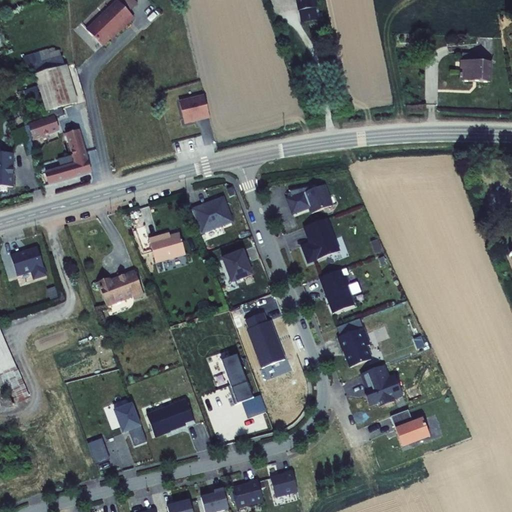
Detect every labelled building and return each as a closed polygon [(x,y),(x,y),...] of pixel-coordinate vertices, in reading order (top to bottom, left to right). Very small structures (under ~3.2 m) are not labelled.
[(112,0),(89,29),(106,43),(117,30),(118,31),(135,10),(128,5),(131,0),(112,0)] [(489,49),(460,49),(460,71),(489,71),(489,49)] [(76,92),(64,56),(34,68),(46,103),(76,92)] [(182,92),(189,113),(211,107),(204,85),(182,92)] [(32,105),(40,102),(35,88),(27,91),(32,105)] [(53,108),(28,117),(32,131),(58,122),(53,108)] [(15,137),(30,132),(25,118),(10,123),(15,137)] [(70,156),(47,163),(51,175),(92,161),(78,120),(67,124),(73,144),(67,146),(70,156)] [(12,144),(0,144),(0,177),(11,178),(12,144)] [(313,188),(291,193),(293,199),(289,201),(295,215),(311,209),(314,215),(334,207),(326,187),(314,191),(313,188)] [(200,206),(192,209),(201,234),(233,222),(224,197),(206,204),(207,206),(201,208),(200,206)] [(326,218),(311,224),(315,234),(319,233),(321,239),(309,243),(316,260),(339,251),(326,218)] [(152,238),(158,263),(189,255),(183,233),(173,236),(161,239),(161,236),(152,238)] [(33,280),(46,277),(37,243),(9,251),(17,276),(30,272),(33,280)] [(243,251),(221,259),(231,284),(251,276),(245,260),(246,259),(243,251)] [(341,271),(319,279),(322,288),(323,288),(334,315),(355,307),(341,271)] [(100,285),(109,308),(135,299),(137,302),(147,298),(138,274),(121,280),(121,281),(113,284),(112,281),(100,285)] [(351,368),(372,360),(367,347),(371,346),(360,319),(337,328),(341,338),(338,339),(344,353),(345,352),(351,368)] [(0,367),(1,369),(17,362),(1,329),(0,329),(0,367)] [(235,391),(232,392),(235,400),(253,393),(237,350),(222,356),(235,391)] [(35,401),(17,362),(1,369),(9,389),(18,409),(35,401)] [(380,408),(396,402),(394,398),(403,394),(397,377),(389,380),(384,366),(363,375),(368,388),(372,387),(374,392),(366,395),(370,408),(379,404),(380,408)] [(1,369),(0,369),(0,392),(9,389),(1,369)] [(149,411),(158,432),(168,428),(168,427),(188,419),(189,422),(198,418),(188,394),(175,399),(176,400),(149,411)] [(135,439),(147,434),(133,398),(115,406),(123,426),(129,424),(135,439)] [(392,412),(401,442),(430,433),(425,417),(414,420),(410,407),(392,412)] [(98,460),(113,455),(104,433),(90,438),(98,460)] [(273,471),(278,491),(300,485),(295,464),(286,466),(287,468),(273,471)] [(252,477),(234,482),(239,502),(266,495),(260,473),(252,476),(252,477)] [(204,491),(208,509),(232,502),(226,483),(217,485),(217,488),(204,491)] [(170,500),(172,511),(197,511),(193,495),(179,499),(179,498),(170,500)]
